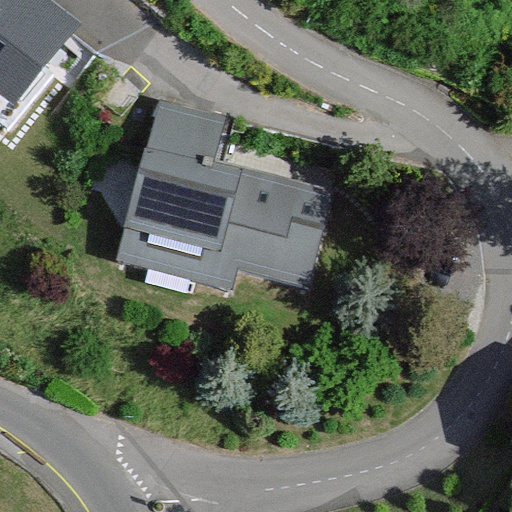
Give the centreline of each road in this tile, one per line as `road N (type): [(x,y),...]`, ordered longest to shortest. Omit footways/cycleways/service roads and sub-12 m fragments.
road 1 (residential): [(511,295),(481,175),(412,120),(310,78),(206,0)]
road 2 (residential): [(205,499),(386,466),(482,399),(511,311)]
road 3 (residential): [(127,511),(92,465),(30,415),(0,402)]
